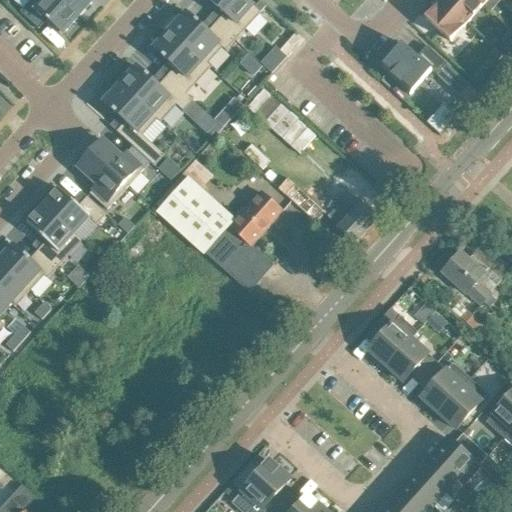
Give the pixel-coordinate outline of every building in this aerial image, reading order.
[(79,17),(59,0),(31,0),(20,13),(39,30),(47,20),(63,35),(79,17)] [(94,0),(59,0),(79,17),(94,0)] [(261,13),(246,0),(208,0),(224,14),(216,24),(235,41),(261,13)] [(484,6),(476,0),(443,0),(442,1),(467,24),(484,6)] [(467,24),(442,1),(425,19),(451,42),(467,24)] [(260,2),(255,7),(261,13),(266,7),(260,2)] [(235,41),(216,24),(208,33),(199,25),(200,24),(197,21),(196,22),(186,13),(178,22),(176,21),(167,30),(169,31),(170,31),(207,65),(208,64),(222,48),(226,51),(235,41)] [(207,65),(170,31),(169,31),(153,49),(164,58),(163,59),(166,61),(167,61),(175,68),(167,78),(186,95),(211,67),(208,64),(207,65)] [(511,45),(511,32),(511,31),(502,42),(509,48),(511,45)] [(287,58),(303,40),(296,33),(280,51),(287,58)] [(432,72),(402,45),(381,68),(410,95),(432,72)] [(493,66),(503,56),(495,49),(486,60),(493,66)] [(470,87),(445,64),(435,75),(460,98),(470,87)] [(186,95),(167,78),(158,87),(150,79),(150,78),(148,75),(147,76),(137,67),(128,76),(126,75),(118,84),(120,86),(120,85),(157,119),(157,120),(160,123),(176,105),(183,112),(193,101),(186,95)] [(142,136),(157,120),(157,119),(120,85),(120,86),(104,103),(114,112),(113,113),(116,116),(117,115),(126,123),(117,132),(155,167),(164,156),(142,136)] [(264,90),(248,108),(302,156),(318,138),(264,90)] [(222,113),(214,122),(217,124),(223,130),(231,121),(222,113)] [(208,116),(199,126),(208,134),(217,124),(214,122),(208,116)] [(144,170),(127,154),(122,159),(103,141),(91,154),(128,188),(144,170)] [(252,145),(244,154),(262,171),(270,162),(252,145)] [(317,156),(325,164),(334,156),(325,147),(317,156)] [(128,188),(91,154),(79,168),(98,185),(90,194),(108,210),(128,188)] [(229,226),(235,220),(189,180),(158,215),(190,242),(205,255),(206,254),(249,293),(248,293),(249,294),(274,266),(252,246),(229,226)] [(106,215),(87,197),(79,207),(59,189),(43,207),(74,236),(76,234),(90,218),(97,225),(106,215)] [(377,219),(347,190),(336,202),(339,205),(327,218),(339,229),(338,230),(354,244),(377,219)] [(252,246),(282,212),(262,193),(246,212),(244,210),(235,220),(229,226),(252,246)] [(83,241),(76,234),(74,236),(43,207),(27,224),(46,242),(38,251),(57,269),(83,241)] [(119,226),(128,235),(135,227),(125,219),(119,226)] [(57,269),(38,251),(30,259),(26,256),(26,257),(11,244),(4,252),(6,253),(0,260),(0,264),(30,291),(44,275),(48,279),(57,269)] [(478,283),(490,270),(503,282),(511,272),(511,271),(483,245),(468,260),(460,253),(442,273),(467,295),(468,294),(481,306),(492,295),(478,283)] [(30,291),(0,264),(0,293),(12,304),(11,304),(15,308),(30,291)] [(205,280),(138,355),(183,395),(250,320),(205,280)] [(12,304),(0,293),(0,316),(11,304),(12,304)] [(35,313),(42,320),(50,310),(43,304),(35,313)] [(468,313),(462,320),(478,335),(485,328),(468,313)] [(369,351),(386,367),(411,340),(412,340),(418,333),(400,317),(369,351)] [(23,326),(14,336),(22,342),(30,333),(23,326)] [(22,342),(14,336),(6,345),(13,352),(22,342)] [(437,363),(412,340),(411,340),(386,367),(404,383),(410,376),(419,384),(437,363)] [(439,414),(470,380),(453,364),(446,371),(437,363),(419,384),(428,392),(422,399),(439,414)] [(488,395),(470,380),(439,414),(456,430),(488,395)] [(108,387),(29,475),(70,511),(77,511),(153,428),(108,387)] [(504,439),(511,429),(511,394),(486,423),(504,439)] [(470,444),(461,436),(455,442),(464,450),(470,444)] [(449,439),(435,455),(460,478),(459,478),(466,485),(481,468),(449,439)] [(460,478),(435,455),(421,470),(446,493),(459,478),(460,478)] [(278,511),(286,503),(278,495),(291,480),(270,462),(242,492),(262,510),(260,511),(278,511)] [(433,508),(446,493),(421,470),(407,485),(433,508)] [(499,472),(494,479),(504,489),(511,480),(511,479),(504,472),(499,472)] [(406,511),(428,511),(433,508),(407,485),(394,500),(406,511)] [(46,511),(48,510),(33,496),(22,486),(0,510),(0,511),(46,511)] [(487,486),(479,495),(485,501),(493,492),(487,486)] [(477,509),(485,501),(479,495),(479,496),(471,504),(477,509)] [(326,511),(309,497),(301,505),(296,511),(286,503),(278,511),(326,511)] [(406,511),(394,500),(383,511),(406,511)]
